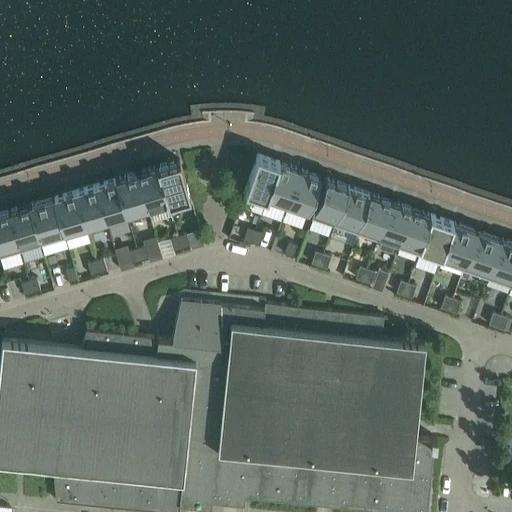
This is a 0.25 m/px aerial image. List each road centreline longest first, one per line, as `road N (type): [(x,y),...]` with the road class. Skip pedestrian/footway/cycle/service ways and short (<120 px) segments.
road 1 (residential): [(0,320),(212,263),(252,265),(476,341)]
road 2 (residential): [(476,341),(460,511)]
